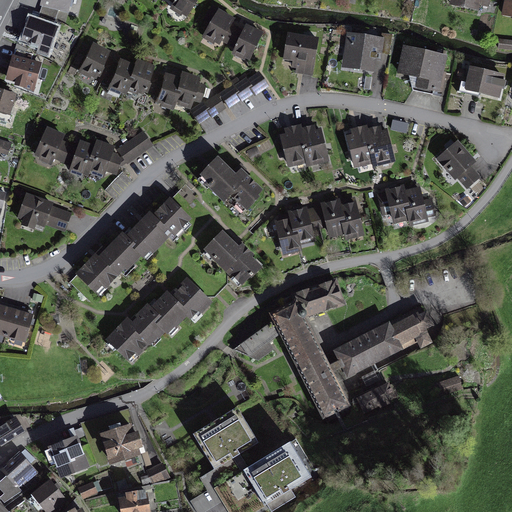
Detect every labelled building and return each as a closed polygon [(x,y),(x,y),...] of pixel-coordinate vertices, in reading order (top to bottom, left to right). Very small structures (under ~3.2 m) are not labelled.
[(41,0),(40,6),(42,7),(59,10),(68,12),(71,0),(41,0)] [(198,0),(175,0),(172,5),(169,10),(181,18),(183,15),(186,18),(198,0)] [(450,0),(450,5),(479,11),(480,6),(490,8),(491,0),(450,0)] [(511,17),(511,0),(504,0),(502,16),(511,17)] [(207,13),(214,18),(219,9),(212,5),(207,13)] [(59,10),(42,7),(38,19),(53,25),(59,10)] [(235,18),(219,9),(214,18),(202,39),(215,46),(216,43),(220,45),(222,41),(232,23),(235,18)] [(29,16),(21,41),(37,46),(35,52),(49,56),(59,27),(53,25),(38,19),(29,16)] [(244,29),(232,23),(222,41),(235,48),(244,29)] [(263,33),(246,25),(244,29),(235,48),(231,55),(245,62),(246,59),(250,61),(263,33)] [(287,32),(282,60),(292,62),(292,68),(296,69),(296,73),(313,76),(319,38),(287,32)] [(382,33),(382,37),(347,32),(341,68),(376,72),(378,61),(381,61),(382,54),(390,55),(393,35),(382,33)] [(511,50),(511,40),(499,40),(499,50),(511,50)] [(92,42),(77,72),(88,78),(89,76),(95,79),(97,74),(109,80),(116,63),(105,57),(109,51),(92,42)] [(444,72),(448,55),(403,46),(398,74),(409,77),(413,91),(441,97),(447,72),(444,72)] [(13,55),(5,80),(15,83),(15,86),(34,92),(42,63),(32,60),(33,54),(16,49),(14,55),(13,55)] [(109,80),(105,89),(119,95),(120,93),(124,94),(126,91),(131,78),(128,77),(133,64),(118,58),(116,63),(109,80)] [(136,93),(141,95),(144,88),(150,72),(153,65),(135,58),(133,64),(128,77),(131,78),(126,91),(136,95),(136,93)] [(475,93),(501,98),(505,75),(470,67),(467,81),(460,80),(457,93),(474,96),(475,93)] [(174,104),(188,109),(191,101),(200,103),(205,85),(197,83),(198,77),(180,71),(178,77),(174,89),(178,91),(174,104)] [(231,84),(218,93),(220,97),(228,108),(240,100),(241,102),(252,94),(254,96),(268,86),(258,71),(247,79),(245,77),(239,81),(237,77),(230,82),(231,84)] [(161,77),(150,72),(144,88),(157,93),(161,77)] [(178,77),(163,72),(161,77),(157,93),(154,102),(159,104),(159,106),(172,110),(174,104),(178,91),(174,89),(178,77)] [(0,120),(11,124),(14,114),(11,114),(17,95),(0,88),(0,120)] [(203,101),(189,111),(198,124),(210,116),(211,118),(225,108),(218,98),(216,95),(216,94),(204,102),(203,101)] [(286,134),(280,135),(288,168),(306,164),(303,149),(308,148),(303,128),(302,124),(284,128),(286,134)] [(315,124),(303,128),(308,148),(303,149),(306,164),(307,167),(330,161),(322,127),(316,129),(315,124)] [(352,135),(346,136),(354,169),(373,165),(369,150),(374,149),(369,129),(368,125),(350,129),(352,135)] [(381,126),(369,129),(374,149),(369,150),(373,165),(374,168),(396,162),(388,128),(382,130),(381,126)] [(65,135),(47,127),(34,156),(40,159),(39,161),(52,166),(55,159),(63,141),(65,135)] [(143,131),(117,150),(120,154),(127,164),(128,165),(154,146),(143,131)] [(0,154),(0,153),(8,156),(12,144),(0,139),(0,154)] [(95,145),(80,140),(78,147),(71,166),(68,173),(82,178),(83,175),(89,177),(90,174),(94,161),(90,159),(95,145)] [(116,146),(97,140),(95,145),(90,159),(94,161),(90,174),(104,179),(107,172),(113,153),(116,146)] [(78,147),(63,141),(55,159),(71,166),(78,147)] [(458,141),(436,160),(456,182),(458,180),(467,190),(481,177),(472,167),(477,162),(458,141)] [(118,154),(113,153),(107,172),(117,176),(119,169),(125,165),(127,164),(120,154),(118,154)] [(218,157),(200,175),(209,185),(207,187),(224,203),(231,196),(247,211),(261,197),(259,195),(264,190),(241,168),(236,174),(218,157)] [(405,208),(410,206),(405,190),(404,185),(385,189),(386,194),(377,197),(382,216),(391,214),(393,225),(409,221),(405,208)] [(409,221),(410,227),(429,222),(427,212),(435,209),(432,198),(424,200),(420,187),(405,190),(410,206),(405,208),(409,221)] [(54,203),(27,193),(17,218),(24,220),(22,225),(35,231),(37,225),(45,228),(46,225),(66,233),(72,214),(53,206),(54,203)] [(192,220),(170,197),(154,215),(150,212),(127,236),(136,245),(133,249),(141,257),(143,259),(151,252),(153,254),(173,234),(176,236),(192,220)] [(355,198),(341,201),(346,220),(341,221),(344,236),(346,241),(365,236),(355,198)] [(340,199),(321,204),(321,205),(327,228),(329,239),(344,236),(341,221),(346,220),(341,201),(340,199)] [(308,209),(313,231),(327,228),(321,205),(308,209)] [(301,246),(316,242),(313,231),(308,209),(307,207),(288,211),(288,214),(293,233),(298,232),(301,246)] [(288,214),(274,218),(284,256),(303,252),(301,246),(298,232),(293,233),(288,214)] [(240,247),(223,231),(204,250),(232,279),(233,278),(242,287),(250,278),(252,279),(263,268),(252,258),(254,256),(242,244),(240,247)] [(103,247),(75,274),(95,294),(103,287),(106,290),(125,270),(127,272),(141,257),(133,249),(136,245),(127,236),(123,232),(106,250),(103,247)] [(178,291),(172,296),(168,291),(151,308),(162,317),(155,324),(165,333),(167,335),(175,328),(176,329),(187,318),(191,321),(199,312),(202,314),(213,303),(187,278),(176,289),(178,291)] [(306,319),(346,306),(337,278),(294,294),(297,300),(306,319)] [(297,300),(270,314),(273,321),(241,346),(249,357),(258,361),(273,352),(269,344),(280,335),(323,421),(351,406),(334,373),(330,365),(306,319),(297,300)] [(128,317),(105,340),(128,362),(135,354),(138,357),(149,346),(150,346),(159,338),(160,339),(165,333),(155,324),(162,317),(151,308),(148,304),(131,320),(128,317)] [(0,305),(0,336),(26,344),(34,315),(0,305)] [(415,315),(392,326),(402,346),(416,339),(421,349),(433,343),(428,333),(435,329),(427,311),(423,313),(420,307),(413,310),(415,315)] [(347,379),(404,350),(402,346),(392,326),(390,322),(333,351),(338,361),(330,365),(334,373),(342,369),(347,379)] [(457,376),(435,384),(439,397),(462,389),(457,376)] [(389,382),(356,399),(365,415),(397,399),(389,382)] [(193,435),(214,470),(259,443),(237,408),(193,435)] [(0,446),(1,446),(2,448),(26,433),(16,417),(14,418),(13,415),(1,418),(0,417),(0,416),(0,446)] [(132,424),(100,434),(110,465),(141,456),(140,450),(143,449),(139,432),(135,433),(132,424)] [(75,430),(77,436),(78,436),(79,438),(86,436),(82,427),(75,430)] [(79,438),(78,436),(77,436),(48,447),(61,479),(90,467),(79,438)] [(243,471),(265,507),(267,505),(271,511),(272,511),(296,498),(292,490),(318,474),(296,439),(243,471)] [(20,452),(0,470),(6,477),(0,482),(0,498),(5,504),(22,491),(19,488),(24,484),(25,486),(40,473),(31,464),(35,460),(25,449),(21,453),(20,452)] [(163,463),(146,471),(149,475),(141,478),(143,485),(152,483),(153,484),(170,479),(163,463)] [(51,511),(67,501),(50,479),(32,494),(33,496),(28,501),(36,511),(51,511)] [(126,480),(116,482),(119,491),(128,488),(126,480)] [(93,483),(78,488),(83,500),(98,493),(93,483)] [(126,497),(118,499),(120,511),(151,511),(148,494),(146,494),(145,490),(125,493),(126,497)] [(191,503),(196,511),(207,511),(220,504),(211,490),(191,503)]
